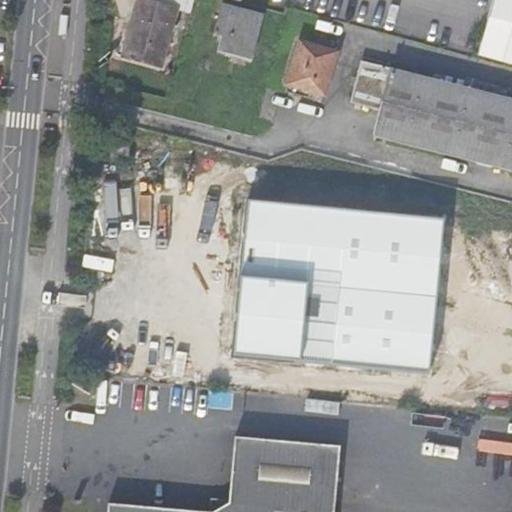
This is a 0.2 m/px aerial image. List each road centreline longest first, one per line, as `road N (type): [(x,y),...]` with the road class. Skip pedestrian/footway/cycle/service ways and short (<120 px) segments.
road 1 (tertiary): [(35,0),(0,365)]
road 2 (unknown): [(330,142),(358,55),(488,73)]
